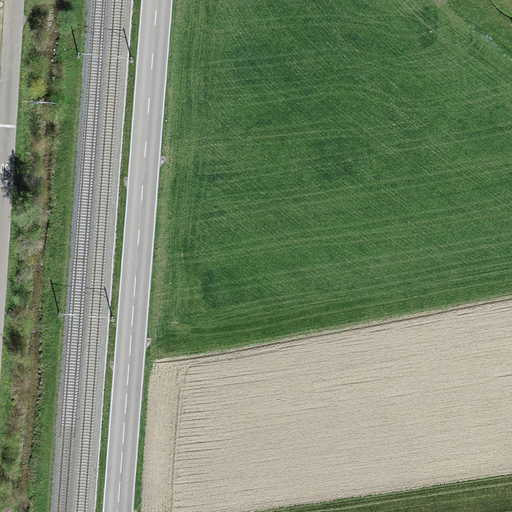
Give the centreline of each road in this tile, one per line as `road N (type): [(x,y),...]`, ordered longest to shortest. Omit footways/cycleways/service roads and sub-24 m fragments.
road 1 (secondary): [(160,0),(119,511)]
road 2 (unclassified): [(0,241),(14,0)]
